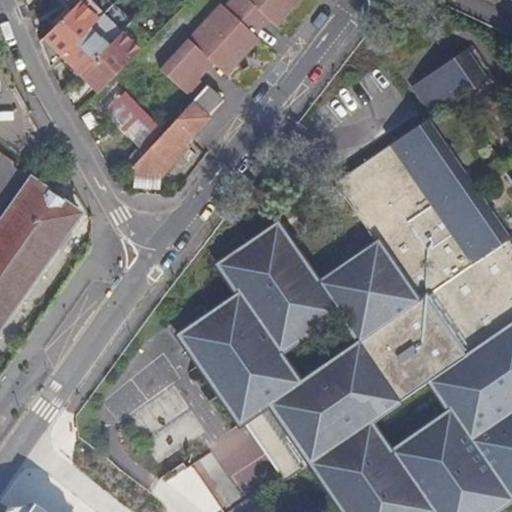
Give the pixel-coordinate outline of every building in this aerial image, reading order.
[(188,146),(185,143),(211,115),(223,101),(200,79),(214,64),(227,76),(260,40),(256,36),(270,20),(278,27),(302,0),(231,0),(225,8),(221,5),(161,70),(193,100),(131,166),(135,172),(162,174),(188,146)] [(86,30),(68,12),(43,36),(62,55),(86,30)] [(105,33),(94,22),(86,30),(62,55),(79,73),(117,35),(111,28),(105,33)] [(117,35),(79,73),(93,86),(104,75),(109,80),(138,51),(120,32),(117,35)] [(343,511),(494,511),(511,500),(511,242),(511,241),(511,239),(511,180),(457,102),(487,81),(466,51),(417,83),(437,113),(335,182),(347,198),(348,197),(378,241),(319,281),(300,254),(302,253),(279,221),(218,263),(237,293),(178,334),(239,424),(244,420),(270,404),(311,464),(343,511)] [(308,128),(300,121),(288,136),(297,143),(308,128)] [(21,168),(0,153),(0,168),(4,171),(4,172),(8,175),(12,169),(18,172),(21,168)] [(0,325),(79,214),(30,180),(0,223),(0,325)] [(183,382),(143,409),(154,425),(194,398),(183,382)] [(197,403),(157,430),(171,450),(211,423),(197,403)] [(270,404),(244,420),(286,481),(311,464),(270,404)] [(212,453),(190,463),(202,487),(224,477),(212,453)]
